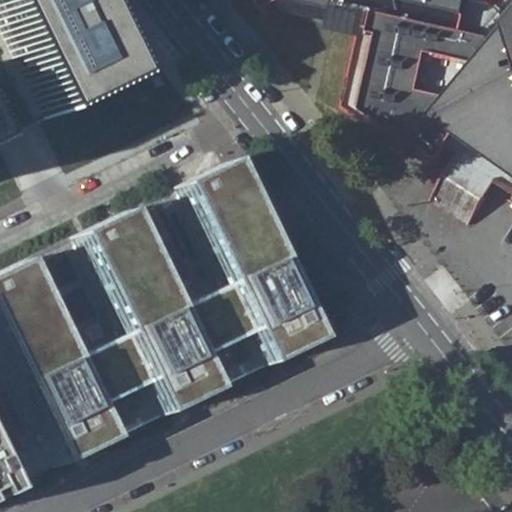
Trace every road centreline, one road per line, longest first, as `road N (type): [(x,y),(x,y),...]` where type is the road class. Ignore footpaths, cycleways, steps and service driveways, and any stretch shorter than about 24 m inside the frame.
road 1 (residential): [(53,511),(391,349),(420,325)]
road 2 (residential): [(251,114),(0,232)]
road 3 (residential): [(251,114),(420,325)]
road 4 (residential): [(420,325),(511,445)]
road 5 (residential): [(165,0),(251,114)]
